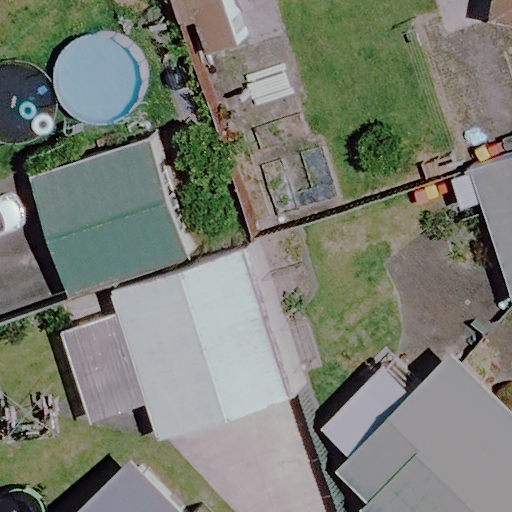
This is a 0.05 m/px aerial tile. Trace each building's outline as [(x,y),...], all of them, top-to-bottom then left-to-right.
[(181,0),(185,11),(219,0),(181,0)] [(299,99),(279,39),(217,60),(237,120),(299,99)] [(193,257),(162,141),(38,174),(70,290),(193,257)] [(511,167),(482,176),(511,284),(511,167)] [(303,392),(254,239),(115,283),(163,436),(303,392)] [(511,511),(511,397),(465,347),(417,392),(387,360),(312,430),(388,511),(511,511)] [(192,511),(142,455),(77,511),(192,511)]
